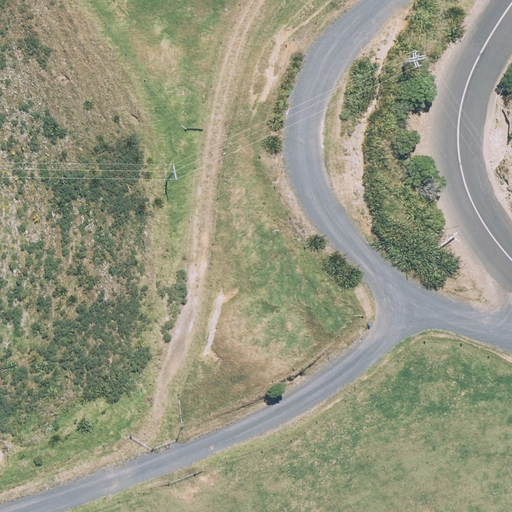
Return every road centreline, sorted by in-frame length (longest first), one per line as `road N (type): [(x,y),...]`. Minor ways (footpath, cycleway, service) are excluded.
road 1 (track): [(170,460),(163,392),(191,300),(222,90),(255,0)]
road 2 (unclassified): [(21,511),(170,460),(305,399),(380,336),(412,296)]
road 3 (unclassified): [(412,296),(326,209),(310,160),(313,96),(328,64),(388,0)]
road 4 (unclassified): [(511,260),(468,194),(459,124),(482,48),(511,6)]
